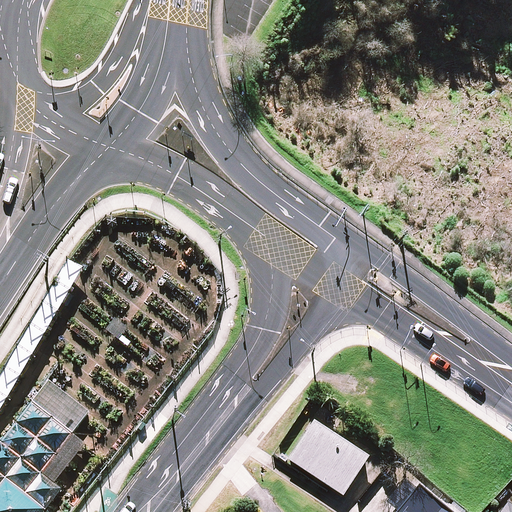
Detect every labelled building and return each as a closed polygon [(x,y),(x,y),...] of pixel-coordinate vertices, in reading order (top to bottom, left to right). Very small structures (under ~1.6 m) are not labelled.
[(108,229),(94,221),(44,307),(58,315),(108,229)] [(0,413),(47,332),(32,325),(0,379),(0,413)] [(45,511),(62,491),(55,486),(85,447),(71,437),(89,414),(50,383),(1,447),(0,445),(0,511),(45,511)] [(404,410),(380,390),(360,413),(385,433),(404,410)] [(444,438),(424,421),(400,449),(444,486),(477,446),(453,427),(444,438)] [(369,459),(313,423),(288,462),(344,498),(369,459)] [(386,505),(394,511),(458,511),(450,505),(445,511),(419,490),(418,491),(406,481),(386,505)]
